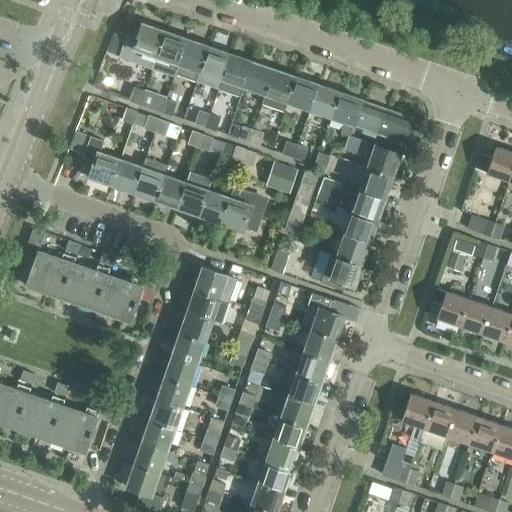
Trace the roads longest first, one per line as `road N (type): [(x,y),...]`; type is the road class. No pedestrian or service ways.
road 1 (residential): [(9,184),(187,249),(91,511)]
road 2 (residential): [(469,97),(190,0)]
road 3 (residential): [(369,343),(469,97)]
road 4 (residential): [(309,511),(369,343)]
road 5 (residential): [(511,391),(369,343)]
road 6 (tertiary): [(9,184),(57,55)]
